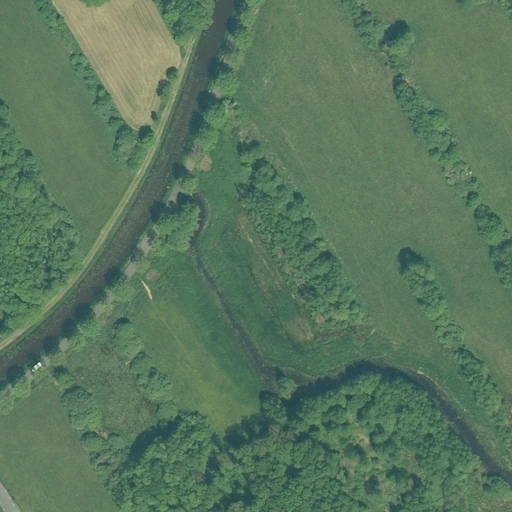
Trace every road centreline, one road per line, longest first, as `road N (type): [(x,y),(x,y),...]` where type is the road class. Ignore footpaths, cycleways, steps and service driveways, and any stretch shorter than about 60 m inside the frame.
road 1 (unclassified): [(0,396),(104,304),(159,227),(207,122),(248,0)]
road 2 (track): [(204,0),(129,195),(67,284),(0,348)]
